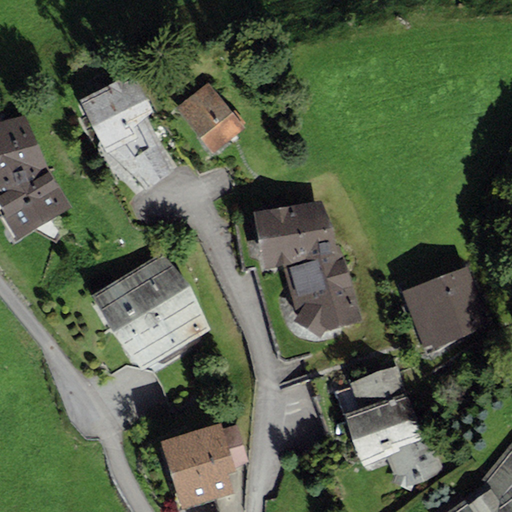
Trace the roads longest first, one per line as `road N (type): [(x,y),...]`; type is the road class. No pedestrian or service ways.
road 1 (residential): [(254,511),(262,361),(188,191)]
road 2 (residential): [(0,284),(90,402),(144,511)]
